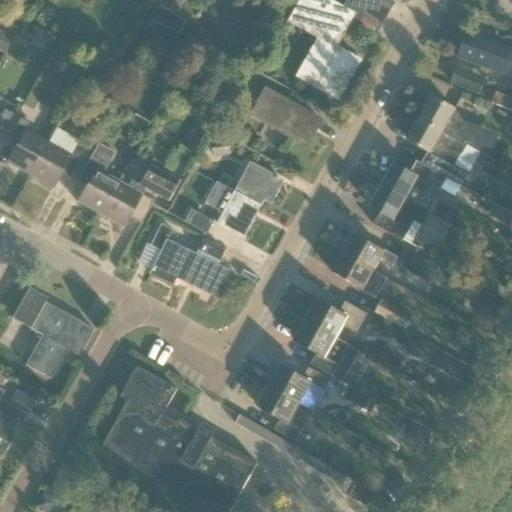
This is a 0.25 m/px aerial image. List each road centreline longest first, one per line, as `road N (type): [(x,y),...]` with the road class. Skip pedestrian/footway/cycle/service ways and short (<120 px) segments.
road 1 (residential): [(430,0),(227,353),(129,300)]
road 2 (residential): [(129,300),(10,511)]
road 3 (residential): [(129,300),(0,226)]
